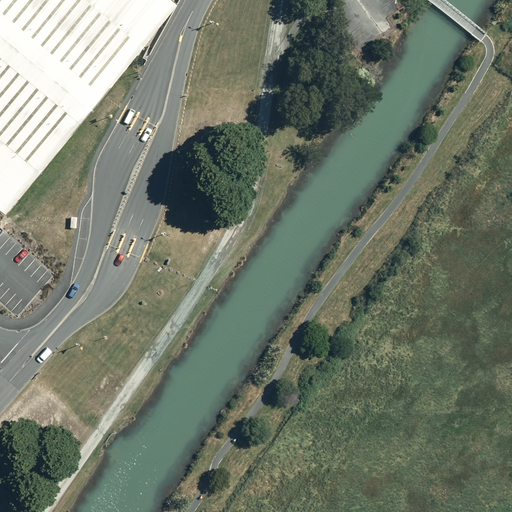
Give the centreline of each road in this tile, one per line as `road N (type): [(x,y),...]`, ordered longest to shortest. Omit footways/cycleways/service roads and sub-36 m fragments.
road 1 (tertiary): [(193,10),(156,170),(116,267),(0,403)]
road 2 (tertiary): [(30,347),(82,285),(124,148),(193,10)]
